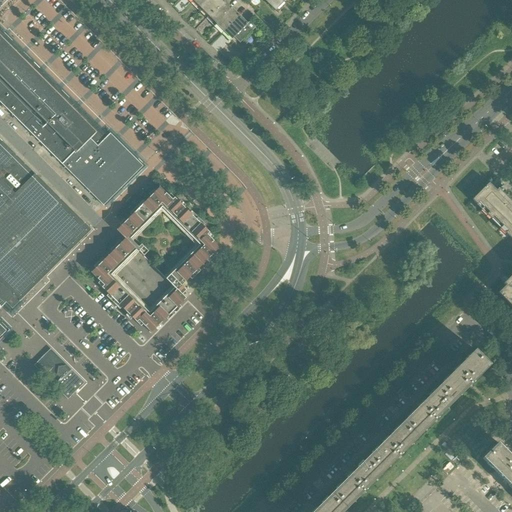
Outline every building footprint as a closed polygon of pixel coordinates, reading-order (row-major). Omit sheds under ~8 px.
[(194,0),(194,1),(201,8),(209,0),(194,0)] [(209,0),(201,8),(209,16),(224,1),(222,0),(209,0)] [(282,2),(280,0),(264,0),(275,10),(282,2)] [(209,16),(217,24),(232,9),(224,1),(209,16)] [(217,24),(224,32),(239,17),(232,9),(217,24)] [(224,32),(231,38),(232,39),(234,37),(240,43),(252,31),(246,25),(247,24),(239,17),(224,32)] [(0,102),(13,116),(103,206),(143,166),(110,134),(105,139),(16,50),(0,34),(0,102)] [(0,288),(4,285),(14,295),(23,286),(29,293),(91,230),(90,230),(37,177),(0,139),(0,288)] [(479,203),(484,208),(504,187),(503,187),(502,187),(497,191),(489,183),(472,200),(476,205),(479,203)] [(487,215),(491,219),(508,202),(500,194),(504,190),(505,189),(505,188),(504,187),(484,208),(489,213),(487,215)] [(102,288),(103,289),(110,296),(120,306),(128,315),(136,323),(137,323),(141,327),(143,325),(147,329),(151,333),(179,305),(183,301),(186,299),(182,295),(186,291),(179,284),(183,280),(185,282),(220,248),(207,235),(209,233),(174,198),(172,200),(160,188),(125,223),(117,231),(125,239),(119,245),(118,247),(116,248),(108,257),(91,273),(100,282),(98,284),(102,288)] [(494,218),(502,226),(511,216),(511,206),(508,202),(491,219),(492,220),(494,218)] [(505,233),(509,238),(511,235),(511,216),(502,226),(507,231),(505,233)] [(511,279),(509,282),(504,278),(503,278),(502,278),(501,278),(501,279),(501,280),(501,281),(506,285),(498,294),(511,307),(511,279)] [(4,285),(0,288),(0,301),(2,303),(4,305),(5,303),(12,309),(19,302),(20,302),(29,293),(23,286),(14,295),(4,285)] [(34,365),(67,400),(84,384),(50,349),(34,365)] [(475,350),(439,386),(454,401),(469,386),(472,383),(490,366),(475,350)] [(439,386),(403,422),(418,437),(454,401),(439,386)] [(403,422),(368,457),(383,473),(418,437),(403,422)] [(503,479),(511,488),(511,457),(497,443),(482,458),(498,474),(495,476),(500,482),(503,479)] [(383,473),(368,457),(358,467),(352,473),(348,469),(343,474),(347,478),(340,485),(332,493),(347,509),(362,494),(365,491),(383,473)] [(343,511),(347,509),(332,493),(322,503),(316,509),(312,505),(307,510),(309,511),(343,511)]
